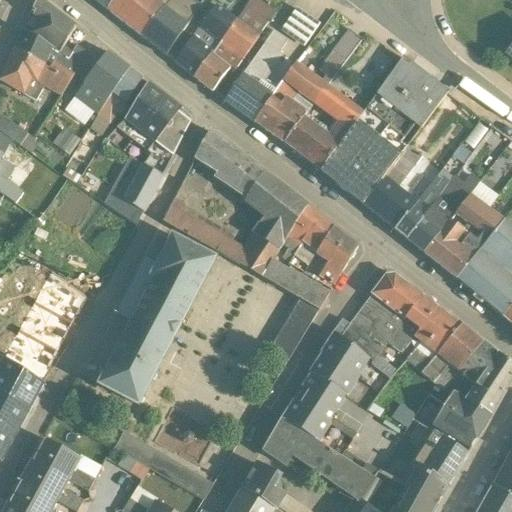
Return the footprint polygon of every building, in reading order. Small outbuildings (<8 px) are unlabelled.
[(90,0),(105,12),(113,0),(90,0)] [(113,0),(105,12),(141,40),(169,0),(113,0)] [(169,0),(141,40),(165,58),(200,8),(188,0),(169,0)] [(274,14),(267,8),(268,7),(267,6),(271,0),(250,0),(244,8),(208,58),(231,76),(258,40),(257,38),(267,25),(267,24),(274,14)] [(36,1),(29,15),(38,21),(29,37),(57,56),(62,49),(74,30),(36,1)] [(181,36),(165,58),(193,79),(235,21),(235,20),(216,6),(190,43),(181,36)] [(303,46),(317,26),(296,12),(282,31),(303,46)] [(283,146),(360,41),(347,31),(321,66),(322,67),(317,73),(323,78),(320,84),(295,66),(252,124),(283,146)] [(73,78),(87,56),(75,48),(70,55),(62,49),(57,56),(23,33),(14,53),(48,72),(52,64),(73,78)] [(263,84),(283,58),(265,45),(264,45),(223,103),(252,124),(275,93),(263,84)] [(14,53),(0,81),(0,83),(36,104),(42,90),(59,99),(73,78),(52,64),(48,72),(14,53)] [(128,71),(106,55),(74,101),(98,118),(128,71)] [(227,73),(208,58),(193,79),(212,94),(227,73)] [(409,118),(433,85),(401,61),(363,115),(320,174),(354,201),(414,122),(409,118)] [(128,71),(89,132),(101,139),(116,116),(124,120),(146,86),(141,83),(141,81),(128,71)] [(123,124),(115,131),(149,157),(143,167),(162,178),(182,140),(189,125),(192,120),(180,111),(147,85),(123,124)] [(363,115),(326,88),(283,146),(320,174),(363,115)] [(27,136),(0,118),(0,136),(24,153),(31,141),(27,137),(27,136)] [(250,236),(278,254),(305,209),(208,134),(193,161),(215,176),(211,182),(244,203),(241,206),(261,221),(258,226),(256,226),(250,236)] [(24,153),(0,136),(0,194),(2,196),(0,199),(38,223),(43,215),(20,199),(23,194),(17,190),(27,176),(14,169),(1,161),(8,149),(23,157),(24,153)] [(31,141),(24,153),(30,157),(34,153),(45,161),(51,152),(38,143),(37,146),(31,141)] [(415,189),(405,181),(422,159),(407,148),(362,207),(393,232),(438,174),(432,169),(416,189),(415,189)] [(95,201),(135,228),(162,178),(128,160),(111,191),(103,187),(95,201)] [(458,167),(449,160),(438,174),(393,232),(405,241),(451,182),(450,180),(458,167)] [(423,256),(479,183),(470,176),(460,187),(451,182),(405,241),(423,256)] [(488,241),(503,223),(468,197),(423,256),(456,282),(483,248),(461,231),(465,226),(488,241)] [(260,282),(278,254),(250,236),(242,249),(180,213),(184,206),(174,199),(173,199),(161,225),(260,282)] [(332,229),(305,209),(286,241),(298,249),(293,259),(307,268),(332,229)] [(511,229),(503,223),(488,241),(483,248),(456,282),(501,319),(511,304),(511,229)] [(357,249),(332,229),(314,258),(325,266),(317,279),(333,288),(357,249)] [(140,408),(216,264),(171,240),(159,267),(145,261),(127,296),(126,296),(115,315),(131,324),(98,387),(99,388),(139,409),(140,408)] [(317,314),(328,297),(273,264),(272,264),(260,282),(261,282),(297,303),(317,314)] [(34,334),(66,348),(95,285),(63,270),(34,334)] [(372,364),(422,300),(393,278),(385,279),(348,327),(341,322),(332,334),(372,364)] [(419,346),(389,383),(392,386),(398,391),(417,373),(421,376),(459,328),(422,300),(386,346),(400,356),(412,340),(419,346)] [(287,364),(317,314),(297,303),(268,353),(287,364)] [(511,328),(511,304),(501,319),(511,328)] [(421,376),(442,394),(482,345),(460,327),(459,328),(421,376)] [(333,336),(324,350),(327,353),(324,358),(358,381),(370,363),(333,336)] [(497,357),(482,345),(457,376),(473,389),(497,357)] [(321,356),(313,369),(317,372),(313,377),(311,376),(310,377),(346,400),(358,381),(321,356)] [(511,380),(511,369),(497,357),(464,402),(489,419),(511,380)] [(43,386),(2,361),(0,364),(0,391),(29,410),(43,386)] [(27,410),(0,391),(0,423),(16,434),(25,418),(24,417),(27,410)] [(427,397),(414,418),(429,428),(470,451),(489,419),(451,393),(442,407),(427,397)] [(330,420),(296,399),(281,423),(318,446),(330,427),(327,424),(330,420)] [(319,400),(313,409),(330,420),(336,411),(319,400)] [(15,434),(0,423),(0,464),(13,442),(11,440),(15,434)] [(281,423),(263,454),(289,469),(294,462),(358,506),(373,482),(281,423)] [(470,451),(429,428),(416,450),(420,453),(411,467),(446,489),(470,451)] [(202,503),(212,487),(123,434),(113,451),(123,457),(135,464),(149,472),(202,503)] [(87,495),(101,469),(80,458),(78,461),(43,441),(31,463),(68,484),(87,495)] [(511,456),(510,455),(493,488),(511,499),(511,456)] [(135,464),(123,457),(116,469),(128,475),(135,464)] [(68,484),(31,463),(20,484),(56,505),(68,511),(77,511),(82,503),(64,492),(68,484)] [(149,472),(135,464),(128,475),(142,483),(149,472)] [(255,467),(241,491),(272,511),(277,511),(278,511),(305,511),(274,491),(280,481),(255,467)] [(433,511),(446,489),(411,467),(402,486),(386,511),(433,511)] [(52,511),(56,505),(20,484),(8,506),(19,511),(52,511)] [(511,511),(511,499),(493,488),(478,511),(511,511)] [(168,511),(136,489),(121,511),(168,511)] [(271,511),(241,491),(239,494),(255,504),(255,505),(250,511),(233,511),(230,510),(229,511),(271,511)]
